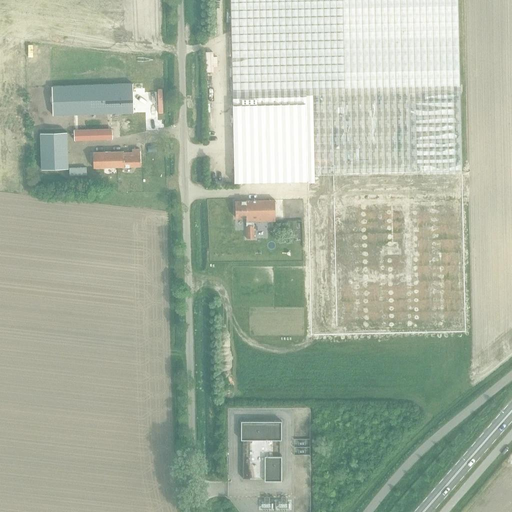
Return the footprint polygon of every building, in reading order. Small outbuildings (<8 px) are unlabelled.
[(229,0),(232,97),(232,106),(307,104),(308,181),(309,200),(310,258),(311,336),(465,333),(462,199),(462,197),(457,0),(229,0)] [(51,86),(52,115),(133,112),(132,84),(51,86)] [(307,104),(232,106),(232,129),(233,182),(293,181),(308,181),(307,104)] [(73,130),(74,140),(112,139),(112,129),(73,130)] [(40,133),(41,169),(68,168),(66,132),(40,133)] [(92,168),(140,166),(139,150),(131,150),(131,153),(122,153),(122,151),(91,152),(92,168)] [(251,223),(294,221),(293,199),(234,201),(235,219),(245,219),(246,240),(254,239),(254,227),(251,227),(251,223)] [(281,421),(241,421),(241,440),(242,440),(242,478),(264,478),(264,480),(281,480),(281,455),(279,455),(279,440),(281,440),(281,421)]
